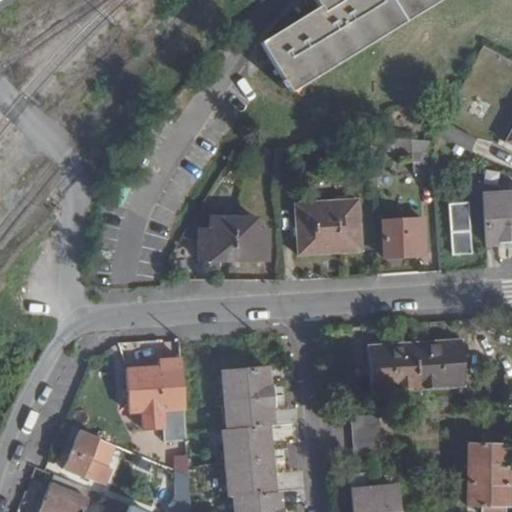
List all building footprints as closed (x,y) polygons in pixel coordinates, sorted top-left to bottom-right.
[(511,0),(342,0),(341,0),(323,13),(262,49),(286,87),(430,0),(511,0)] [(314,0),(323,13),(341,0),(314,0)] [(474,140),(441,122),(435,134),(466,152),(474,140)] [(395,139),(368,137),(369,152),(395,153),(395,139)] [(413,140),(395,139),(395,153),(413,154),(413,140)] [(432,142),(413,140),(413,154),(414,175),(433,174),(432,142)] [(275,157),(276,184),(292,183),(291,156),(275,157)] [(504,193),(481,193),(484,242),(507,241),(504,193)] [(299,257),(361,254),(359,203),(295,206),(299,257)] [(452,256),(472,255),(468,203),(448,204),(452,256)] [(200,262),(266,262),(267,232),(255,233),(255,220),(210,220),(209,233),(200,232),(200,262)] [(424,255),(423,221),(384,223),(385,257),(419,256),(424,255)] [(371,395),(464,390),(461,343),(369,349),(371,395)] [(164,428),(166,468),(173,471),(188,477),(188,464),(186,431),(184,402),(181,359),(161,359),(161,368),(128,368),(129,411),(140,411),(141,428),(164,428)] [(232,399),(279,395),(279,383),(273,384),(270,367),(229,369),(232,399)] [(280,405),(279,395),(232,399),(234,427),(270,425),(276,425),(275,405),(280,405)] [(376,417),(348,419),(351,454),(369,453),(378,452),(376,417)] [(234,427),(228,428),(231,461),(273,458),(270,425),(234,427)] [(114,446),(72,428),(67,439),(72,441),(59,469),(79,478),(86,465),(91,452),(108,460),(114,446)] [(474,510),(473,511),(498,511),(499,509),(501,508),(503,490),(505,488),(505,470),(502,467),(502,448),(498,449),(498,438),(475,437),(476,447),(462,447),(461,509),(474,510)] [(91,452),(86,465),(102,472),(108,460),(91,452)] [(231,461),(234,495),(239,495),(275,493),(273,458),(231,461)] [(173,471),(175,497),(191,498),(188,477),(173,471)] [(87,491),(54,476),(38,511),(82,511),(85,506),(87,501),(84,501),(87,491)] [(372,490),(373,511),(395,511),(394,489),(372,490)] [(350,511),(373,511),(372,490),(349,492),(350,511)] [(281,492),(275,493),(239,495),(239,511),(288,511),(288,510),(283,511),(281,492)] [(168,509),(167,511),(191,511),(191,498),(175,497),(170,510),(168,509)]
